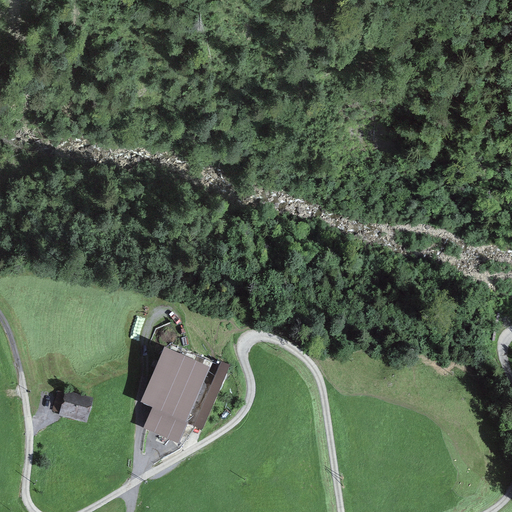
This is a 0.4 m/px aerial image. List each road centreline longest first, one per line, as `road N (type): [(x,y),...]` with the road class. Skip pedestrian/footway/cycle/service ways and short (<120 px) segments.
road 1 (track): [(83,511),(234,422),(250,396),(243,344),(262,335),(299,353),(316,372),(340,511)]
road 2 (track): [(161,313),(144,337),(130,511)]
road 3 (track): [(0,315),(21,377),(29,433),(25,492),(35,511)]
